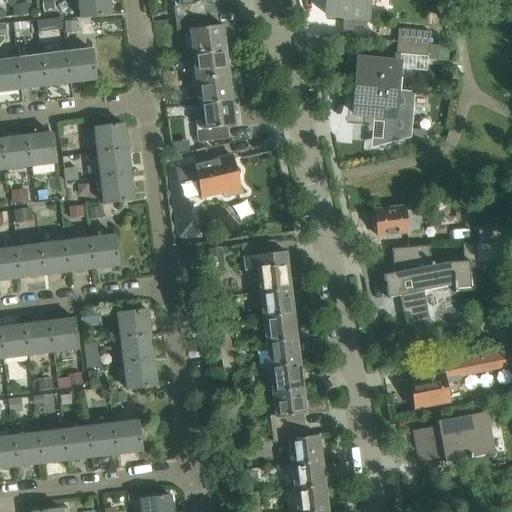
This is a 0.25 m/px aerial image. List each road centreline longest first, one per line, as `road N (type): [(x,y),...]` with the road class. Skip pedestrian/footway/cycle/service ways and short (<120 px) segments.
road 1 (residential): [(377,511),(308,150),(268,0)]
road 2 (residential): [(4,497),(190,472)]
road 3 (residential): [(190,472),(166,287)]
road 4 (residential): [(166,287),(143,102)]
road 5 (residential): [(0,308),(166,287)]
road 6 (residential): [(0,119),(143,102)]
